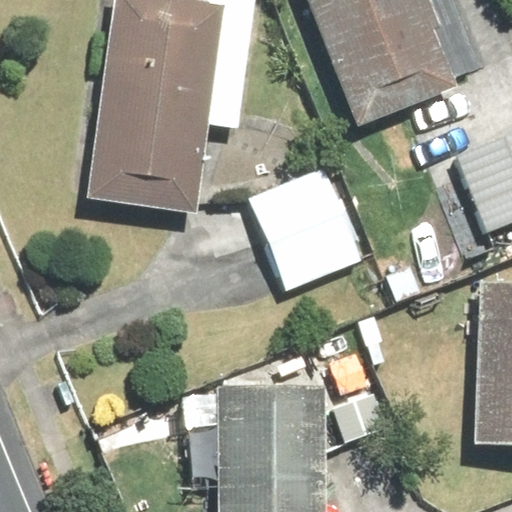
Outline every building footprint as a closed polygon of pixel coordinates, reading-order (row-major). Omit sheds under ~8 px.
[(223,6),(175,0),(109,0),(82,205),(194,220),(223,6)] [(421,0),(302,0),(352,133),(456,95),(421,0)] [(511,131),(451,153),(481,236),(511,225),(511,131)] [(323,172),(243,200),(276,293),(356,265),(323,172)] [(511,451),(511,287),(476,286),(471,451),(511,451)] [(325,511),(322,387),(215,389),(217,511),(325,511)]
